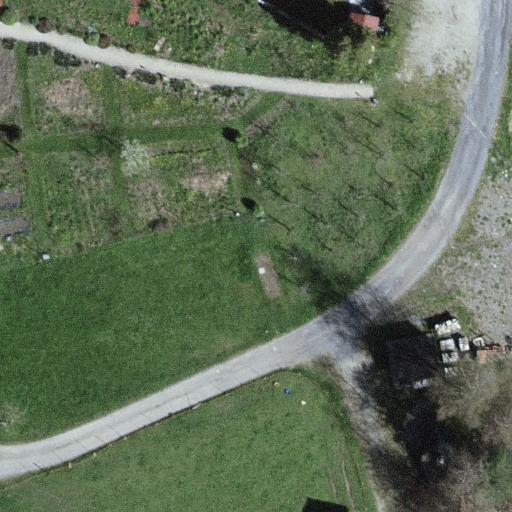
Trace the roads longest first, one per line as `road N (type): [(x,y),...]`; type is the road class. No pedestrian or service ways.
road 1 (residential): [(500,0),(483,113),(461,178),(397,275),(325,330),(101,431),(0,458)]
road 2 (track): [(395,511),(335,323)]
